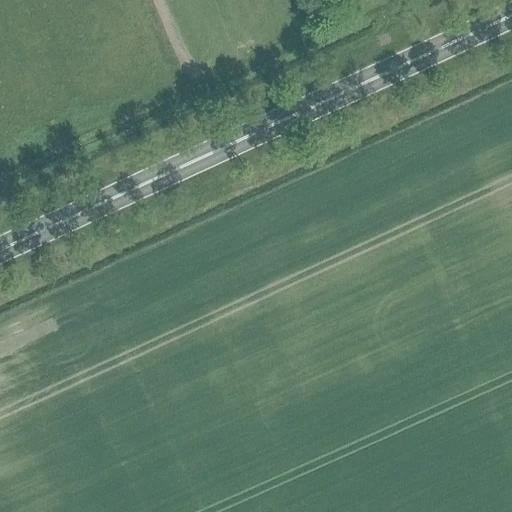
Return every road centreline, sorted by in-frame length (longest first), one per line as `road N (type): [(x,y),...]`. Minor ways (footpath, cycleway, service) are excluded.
road 1 (trunk): [(0,250),(511,15)]
road 2 (track): [(0,177),(339,18)]
